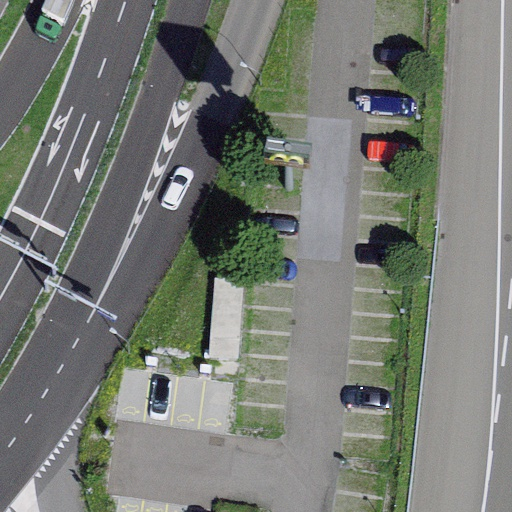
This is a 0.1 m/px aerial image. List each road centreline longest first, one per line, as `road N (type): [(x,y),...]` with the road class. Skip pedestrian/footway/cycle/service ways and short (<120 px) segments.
road 1 (secondary): [(0,439),(72,354),(204,135),(260,0)]
road 2 (secondary): [(133,0),(77,142),(0,298)]
